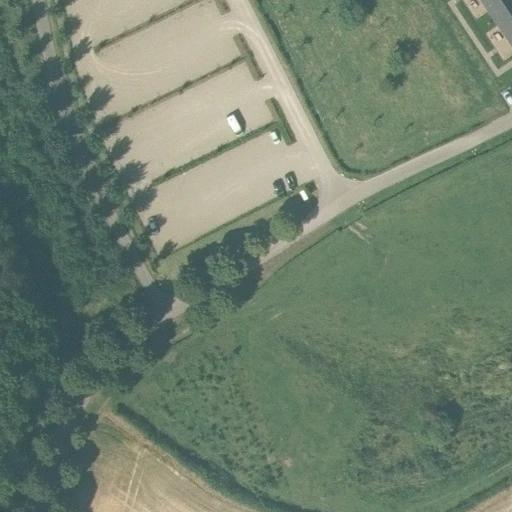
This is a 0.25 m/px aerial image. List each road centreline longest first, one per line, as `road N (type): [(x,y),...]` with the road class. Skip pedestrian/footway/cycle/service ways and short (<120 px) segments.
road 1 (unclassified): [(38,0),(83,160),(165,313)]
road 2 (unclassified): [(46,511),(63,437),(81,401),(165,313)]
road 3 (unclassified): [(165,313),(342,204)]
